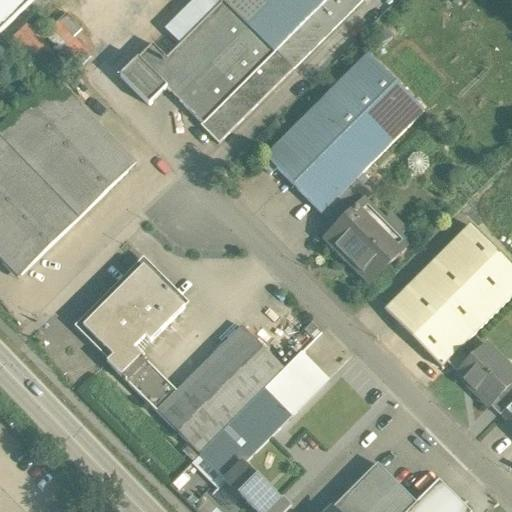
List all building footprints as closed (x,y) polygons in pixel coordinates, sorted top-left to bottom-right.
[(0,0),(0,34),(35,0),(0,0)] [(226,0),(223,4),(273,55),(275,53),(293,71),(364,0),(226,0)] [(152,46),(119,79),(149,108),(166,90),(202,126),(200,128),(218,146),(293,71),(275,53),(273,55),(223,4),(222,4),(166,60),(152,46)] [(58,6),(41,21),(49,30),(66,15),(58,6)] [(81,31),(66,15),(58,23),(73,39),(81,31)] [(91,58),(57,23),(50,30),(84,65),(91,58)] [(84,65),(50,30),(44,37),(77,72),(84,65)] [(367,57),(265,159),(321,215),(355,181),(423,114),(367,57)] [(52,79),(0,129),(0,255),(20,277),(135,165),(52,79)] [(355,181),(321,215),(336,230),(363,203),(365,204),(371,197),(355,181)] [(336,230),(325,242),(368,286),(407,247),(365,204),(363,203),(336,230)] [(511,270),(469,228),(384,312),(441,369),(511,298),(511,270)] [(168,293),(144,269),(83,329),(113,358),(107,364),(117,375),(138,355),(133,350),(145,338),(150,343),(184,308),(169,293),(168,293)] [(321,335),(311,325),(304,332),(313,342),(321,335)] [(176,394),(156,414),(199,456),(265,391),(284,371),(242,329),(176,394)] [(485,348),(456,377),(488,409),(489,408),(511,384),(499,372),(504,367),(485,348)] [(176,394),(138,355),(117,375),(156,414),(176,394)] [(284,371),(265,391),(291,417),(290,417),(291,418),(327,383),(300,356),(284,371)] [(511,384),(489,408),(499,417),(503,413),(511,404),(511,384)] [(265,391),(199,456),(225,482),(224,483),(225,484),(243,466),(243,467),(291,418),(290,417),(291,417),(265,391)] [(511,404),(503,413),(511,422),(511,404)] [(243,467),(243,466),(225,484),(241,500),(242,499),(254,511),(270,511),(280,503),(243,467)] [(377,466),(330,511),(409,511),(416,506),(416,505),(377,466)] [(467,511),(438,483),(416,505),(416,506),(409,511),(467,511)]
